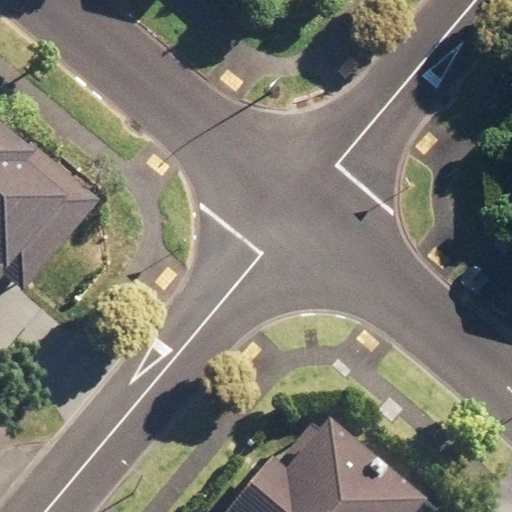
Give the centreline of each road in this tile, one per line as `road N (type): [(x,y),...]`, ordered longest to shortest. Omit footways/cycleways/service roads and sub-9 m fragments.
road 1 (residential): [(45,511),(300,212)]
road 2 (residential): [(45,0),(300,212)]
road 3 (residential): [(300,212),(511,394)]
road 4 (residential): [(300,212),(478,0)]
